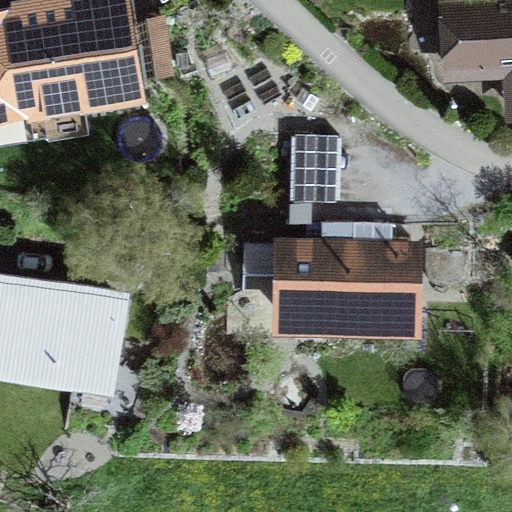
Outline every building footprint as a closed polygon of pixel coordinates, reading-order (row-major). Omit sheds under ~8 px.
[(124,0),(56,0),(0,10),(0,115),(141,90),(124,0)] [(511,0),(451,0),(454,58),(511,55),(511,0)] [(340,135),(294,133),(292,195),(337,197),(340,135)] [(408,232),(269,232),(269,321),(408,321),(408,232)] [(0,273),(0,275),(0,352),(104,371),(118,294),(0,273)]
